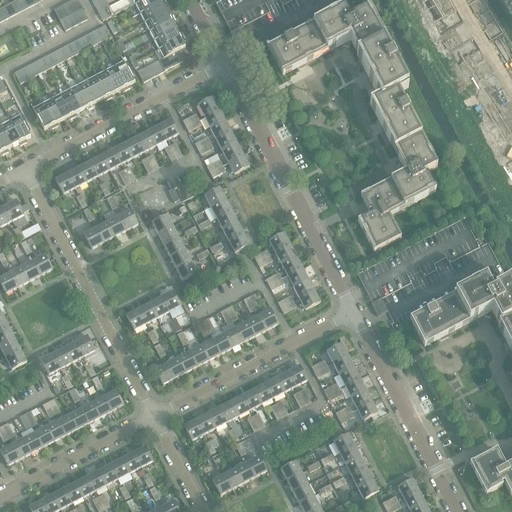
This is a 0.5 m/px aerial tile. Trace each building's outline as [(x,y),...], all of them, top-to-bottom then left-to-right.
[(27,10),(21,0),(18,0),(12,4),(18,15),(27,10)] [(21,0),(27,10),(36,5),(33,0),(21,0)] [(74,0),(68,3),(74,14),(81,10),(75,0),(74,0)] [(98,13),(109,7),(105,0),(101,0),(93,4),(98,13)] [(140,15),(165,1),(163,0),(145,0),(135,5),(140,15)] [(246,42),(250,50),(254,58),(269,51),(268,49),(344,10),(344,11),(361,2),(359,0),(225,0),(216,5),(223,20),(231,33),(240,28),(246,41),(247,42),(246,42)] [(144,24),(150,20),(166,12),(163,7),(166,5),(166,4),(165,1),(140,15),(144,24)] [(61,7),(67,18),(74,14),(68,3),(61,7)] [(18,15),(12,4),(3,8),(9,20),(18,15)] [(59,22),(62,20),(67,18),(61,7),(54,11),(59,22)] [(103,22),(105,21),(114,16),(109,7),(98,13),(103,22)] [(0,24),(9,20),(3,8),(0,9),(0,24)] [(74,14),(80,25),(87,21),(81,10),(74,14)] [(434,191),(427,177),(425,178),(423,175),(438,168),(423,140),(399,93),(409,89),(385,41),(370,10),(366,12),(367,13),(353,20),(354,23),(351,24),(344,11),(344,10),(268,49),(269,51),(281,74),(282,76),(305,65),(320,58),(319,56),(321,55),(321,57),(335,50),(334,48),(335,47),(336,49),(350,42),(358,55),(356,56),(379,98),(369,104),(372,108),(382,129),(390,143),(395,154),(398,160),(405,173),(360,197),(369,213),(371,212),(373,215),(360,221),(361,223),(362,225),(375,250),(376,252),(401,239),(390,217),(435,193),(434,191)] [(144,24),(149,33),(174,20),(173,17),(172,17),(172,16),(169,18),(166,12),(150,20),(144,24)] [(73,29),(80,25),(74,14),(67,18),(73,29)] [(59,22),(60,24),(65,33),(73,29),(67,18),(62,20),(59,22)] [(149,33),(154,42),(176,30),(173,25),(176,23),(175,22),(176,22),(174,20),(149,33)] [(105,27),(96,32),(102,43),(111,38),(105,27)] [(240,28),(231,33),(229,34),(236,47),(246,42),(247,42),(246,41),(240,28)] [(154,42),(158,51),(184,38),(182,35),(181,34),(179,36),(176,30),(154,42)] [(96,32),(87,37),(93,48),(102,43),(96,32)] [(87,37),(78,41),(84,52),(93,48),(87,37)] [(158,77),(165,73),(165,72),(188,60),(183,50),(185,49),(182,43),(185,41),(185,40),(184,38),(158,51),(154,53),(159,62),(152,66),(158,77)] [(78,41),(69,46),(74,57),(84,52),(78,41)] [(69,46),(60,51),(65,62),(74,57),(69,46)] [(60,51),(51,55),(56,67),(65,62),(60,51)] [(51,55),(42,60),(47,71),(56,67),(51,55)] [(42,60),(33,65),(38,76),(47,71),(42,60)] [(114,67),(127,92),(130,91),(130,90),(131,90),(129,87),(135,84),(123,62),(114,67)] [(33,65),(23,70),(29,81),(38,76),(33,65)] [(151,80),(157,77),(158,77),(152,66),(145,69),(151,80)] [(114,67),(105,72),(117,94),(122,91),(124,94),(124,93),(125,93),(127,92),(114,67)] [(143,84),(150,81),(151,80),(145,69),(138,73),(143,84)] [(23,70),(14,74),(20,86),(29,81),(23,70)] [(105,72),(96,76),(109,101),(112,100),(113,99),(111,96),(117,94),(105,72)] [(96,76),(87,81),(99,103),(104,100),(105,103),(106,103),(107,103),(109,101),(96,76)] [(87,81),(78,86),(91,111),(94,110),(94,109),(93,106),(99,103),(87,81)] [(78,86),(69,91),(80,112),(86,110),(87,112),(88,112),(89,112),(91,111),(78,86)] [(69,91),(60,95),(73,120),(76,119),(76,118),(75,115),(80,112),(69,91)] [(60,95),(51,100),(62,122),(68,119),(69,122),(70,121),(70,122),(73,120),(60,95)] [(204,118),(219,110),(213,99),(198,106),(204,118)] [(51,100),(42,105),(55,130),(58,128),(57,128),(58,128),(57,125),(62,122),(51,100)] [(55,130),(42,105),(32,110),(44,132),(50,129),(51,131),(52,131),(55,130)] [(219,110),(204,118),(210,130),(225,122),(219,110)] [(183,122),(184,124),(185,128),(199,121),(196,116),(183,122)] [(10,121),(23,147),(26,145),(25,145),(26,144),(25,141),(31,138),(19,117),(10,121)] [(10,121),(1,126),(12,148),(18,145),(19,148),(20,148),(23,147),(10,121)] [(179,136),(171,121),(159,127),(167,142),(179,136)] [(199,121),(185,128),(188,134),(202,127),(199,121)] [(225,122),(210,130),(216,141),(231,133),(225,122)] [(1,126),(0,126),(0,146),(5,156),(7,155),(7,154),(8,154),(7,151),(12,148),(1,126)] [(156,148),(167,142),(159,127),(148,133),(156,148)] [(144,154),(156,148),(148,133),(136,139),(144,154)] [(231,133),(216,141),(222,153),(237,145),(231,133)] [(197,151),(211,144),(208,138),(195,145),(197,151)] [(133,160),(144,154),(136,139),(125,145),(133,160)] [(211,144),(197,151),(200,157),(213,149),(211,144)] [(121,166),(133,160),(125,145),(113,151),(121,166)] [(177,160),(182,157),(176,145),(170,148),(177,160)] [(237,145),(222,153),(228,165),(243,157),(237,145)] [(171,163),(177,160),(170,148),(164,151),(171,163)] [(109,172),(121,166),(113,151),(101,157),(109,172)] [(101,157),(90,163),(98,178),(109,172),(101,157)] [(153,172),(159,169),(152,157),(146,160),(153,172)] [(243,157),(228,165),(234,176),(249,168),(243,157)] [(148,175),(153,172),(146,160),(141,162),(148,175)] [(220,161),(207,168),(210,174),(223,167),(220,161)] [(86,184),(98,178),(90,163),(78,169),(86,184)] [(226,172),(223,167),(210,174),(212,180),(226,172)] [(75,190),(86,184),(78,169),(67,175),(75,190)] [(130,184),(136,181),(129,169),(124,171),(130,184)] [(125,187),(130,184),(124,171),(118,174),(125,187)] [(75,190),(67,175),(55,181),(63,196),(75,190)] [(176,189),(182,200),(183,202),(192,198),(185,184),(176,189)] [(182,200),(176,189),(173,190),(168,193),(174,204),(182,200)] [(210,209),(226,201),(219,189),(204,197),(210,209)] [(79,204),(85,201),(82,196),(77,199),(79,204)] [(4,207),(12,223),(24,217),(23,214),(20,208),(16,201),(4,207)] [(85,201),(79,204),(82,209),(87,207),(85,201)] [(226,201),(210,209),(216,220),(232,212),(226,201)] [(27,204),(20,208),(23,214),(30,210),(27,204)] [(0,227),(1,229),(12,223),(4,207),(0,209),(0,227)] [(181,215),(184,214),(187,212),(184,207),(178,210),(179,210),(181,215)] [(119,217),(127,232),(138,226),(130,211),(119,217)] [(232,212),(216,220),(223,232),(238,224),(232,212)] [(119,217),(107,223),(115,239),(127,232),(119,217)] [(158,236),(173,228),(167,217),(152,224),(158,236)] [(503,274),(488,244),(484,247),(482,244),(480,246),(478,241),(475,242),(464,220),(365,272),(364,270),(362,271),(363,273),(357,276),(372,304),(381,300),(388,313),(396,329),(411,322),(410,320),(454,297),(485,281),(486,282),(503,274)] [(203,224),(206,229),(212,226),(209,221),(203,224)] [(107,223),(95,229),(103,245),(115,239),(107,223)] [(206,229),(203,224),(197,227),(200,232),(206,229)] [(238,224),(223,232),(229,243),(244,236),(238,224)] [(173,228),(158,236),(164,248),(179,240),(173,228)] [(190,231),(193,236),(198,233),(195,228),(190,231)] [(103,245),(95,229),(84,236),(92,251),(103,245)] [(193,236),(190,231),(184,234),(187,239),(193,236)] [(275,254),(290,246),(284,234),(269,242),(275,254)] [(244,236),(229,243),(235,255),(250,247),(244,236)] [(179,240),(164,248),(170,259),(185,251),(179,240)] [(275,254),(281,266),(296,258),(290,246),(275,254)] [(176,271),(184,267),(191,263),(185,251),(170,259),(176,271)] [(256,264),(270,257),(266,252),(254,258),(256,264)] [(33,262),(41,277),(53,271),(45,256),(33,262)] [(270,257),(256,264),(259,269),(273,263),(270,257)] [(281,266),(287,277),(302,269),(296,258),(281,266)] [(21,268),(29,283),(41,277),(33,262),(21,268)] [(182,283),(184,282),(197,275),(191,263),(184,267),(176,271),(182,283)] [(10,274),(17,290),(29,283),(21,268),(10,274)] [(287,277),(293,289),(308,281),(302,269),(287,277)] [(17,290),(10,274),(0,279),(0,284),(6,296),(17,290)] [(269,287),(282,280),(279,275),(266,281),(269,287)] [(282,280),(269,287),(272,292),(285,286),(282,280)] [(293,289),(299,300),(314,292),(308,281),(293,289)] [(493,295),(486,282),(485,281),(454,297),(410,320),(411,322),(423,345),(438,337),(440,342),(449,338),(447,336),(469,325),(485,316),(492,312),(499,326),(498,327),(511,352),(511,375),(511,376),(511,464),(507,467),(498,450),(472,464),(473,466),(478,474),(475,475),(486,496),(502,487),(501,485),(504,483),(511,496),(511,499),(511,498),(511,284),(511,283),(508,284),(494,291),(495,294),(493,295)] [(161,299),(169,313),(180,307),(173,292),(161,299)] [(314,292),(299,300),(305,312),(320,304),(314,292)] [(249,299),(255,311),(261,309),(254,296),(249,299)] [(281,310),(293,303),(290,297),(278,304),(281,310)] [(157,320),(169,313),(161,299),(149,305),(157,320)] [(255,311),(249,299),(243,302),(250,314),(255,311)] [(381,300),(372,304),(371,305),(378,318),(388,313),(381,300)] [(293,303),(281,310),(284,315),(296,309),(293,303)] [(146,326),(157,320),(149,305),(138,311),(146,326)] [(226,311),(232,323),(238,321),(231,308),(226,311)] [(134,332),(146,326),(138,311),(126,317),(134,332)] [(232,323),(226,311),(220,314),(227,326),(232,323)] [(278,326),(270,311),(259,317),(267,332),(278,326)] [(3,317),(0,318),(0,333),(9,329),(3,317)] [(267,332),(259,317),(247,323),(255,338),(267,332)] [(203,323),(209,335),(215,333),(208,320),(203,323)] [(209,335),(203,323),(197,326),(204,338),(209,335)] [(255,338),(247,323),(236,329),(244,344),(255,338)] [(9,329),(0,333),(0,348),(15,340),(9,329)] [(244,344),(236,329),(224,335),(232,350),(244,344)] [(232,350),(224,335),(212,341),(220,356),(232,350)] [(83,358),(95,352),(87,337),(75,343),(83,358)] [(15,340),(0,348),(0,349),(6,360),(21,352),(15,340)] [(220,356),(212,341),(201,347),(209,362),(220,356)] [(72,365),(83,358),(75,343),(64,349),(72,365)] [(332,364),(348,357),(342,345),(326,353),(332,364)] [(209,362),(201,347),(189,353),(197,369),(209,362)] [(60,371),(72,365),(64,349),(52,355),(60,371)] [(21,352),(6,360),(12,372),(27,364),(21,352)] [(178,359),(184,371),(186,375),(197,369),(189,353),(178,359)] [(60,371),(52,355),(40,362),(49,377),(60,371)] [(339,376),(354,368),(348,357),(332,364),(339,376)] [(178,359),(166,365),(174,381),(186,375),(184,371),(178,359)] [(325,362),(311,369),(314,374),(328,367),(325,362)] [(174,381),(166,365),(155,371),(162,387),(174,381)] [(288,373),(296,388),(308,382),(300,367),(288,373)] [(317,380),(330,373),(328,367),(314,374),(317,380)] [(345,388),(360,380),(354,368),(339,376),(345,388)] [(276,379),(284,394),(296,388),(288,373),(276,379)] [(265,385),(273,400),(284,394),(276,379),(265,385)] [(351,399),(366,391),(360,380),(345,388),(351,399)] [(253,391),(261,406),(273,400),(265,385),(253,391)] [(337,385),(323,392),(326,397),(340,390),(337,385)] [(329,403),(343,396),(340,390),(326,397),(329,403)] [(242,397),(250,412),(261,406),(253,391),(242,397)] [(299,394),(306,407),(311,404),(305,391),(299,394)] [(357,411),(372,403),(366,391),(351,399),(357,411)] [(104,398),(112,413),(124,407),(116,392),(104,398)] [(293,397),(300,410),(306,407),(299,394),(293,397)] [(230,403),(238,418),(250,412),(242,397),(230,403)] [(104,398),(92,404),(100,419),(112,413),(104,398)] [(54,401),(48,404),(54,416),(60,414),(54,401)] [(219,409),(226,424),(238,418),(230,403),(219,409)] [(276,406),(282,419),(288,416),(281,403),(276,406)] [(372,403),(357,411),(363,423),(378,415),(372,403)] [(48,404),(42,407),(49,419),(54,416),(48,404)] [(92,404),(81,410),(89,425),(100,419),(92,404)] [(282,419),(276,406),(270,409),(277,422),(282,419)] [(338,420),(351,414),(348,408),(335,415),(338,420)] [(207,415),(215,431),(226,424),(219,409),(207,415)] [(81,410),(69,416),(77,431),(89,425),(81,410)] [(31,413),(25,416),(32,428),(37,426),(31,413)] [(351,414),(338,420),(341,426),(354,419),(351,414)] [(195,421),(203,437),(215,431),(207,415),(195,421)] [(265,428),(258,415),(253,418),(259,431),(265,428)] [(25,416),(19,419),(26,431),(32,428),(25,416)] [(69,416),(58,422),(66,437),(77,431),(69,416)] [(247,421),(254,434),(259,431),(253,418),(247,421)] [(203,437),(195,421),(184,427),(192,443),(203,437)] [(58,422),(46,428),(54,443),(66,437),(58,422)] [(8,425),(2,428),(9,440),(14,437),(8,425)] [(2,428),(0,428),(0,437),(3,443),(9,440),(2,428)] [(46,428),(35,434),(43,449),(54,443),(46,428)] [(35,434),(23,440),(31,455),(43,449),(35,434)] [(339,455),(354,447),(348,435),(333,443),(339,455)] [(23,440),(11,446),(19,462),(31,455),(23,440)] [(19,462),(11,446),(0,452),(8,468),(19,462)] [(354,447),(339,455),(345,466),(360,459),(354,447)] [(133,454),(141,469),(153,463),(145,448),(133,454)] [(130,475),(141,469),(133,454),(122,460),(130,475)] [(259,457),(247,464),(255,479),(267,473),(259,457)] [(360,459),(345,466),(352,478),(366,470),(360,459)] [(118,481),(130,475),(122,460),(110,466),(118,481)] [(287,482),(301,475),(295,463),(281,471),(287,482)] [(247,464),(236,470),(244,485),(255,479),(247,464)] [(106,487),(118,481),(110,466),(99,472),(106,487)] [(236,470),(224,476),(232,491),(244,485),(236,470)] [(366,470),(352,478),(358,490),(373,482),(366,470)] [(95,493),(106,487),(99,472),(87,478),(95,493)] [(301,475),(287,482),(293,494),(308,486),(301,475)] [(212,482),(220,497),(232,491),(224,476),(212,482)] [(83,499),(95,493),(87,478),(75,484),(83,499)] [(403,500),(419,492),(413,481),(397,489),(403,500)] [(373,482),(358,490),(364,501),(379,494),(373,482)] [(72,505),(83,499),(75,484),(64,490),(72,505)] [(308,486),(293,494),(299,506),(314,498),(308,486)] [(122,496),(127,493),(124,487),(119,490),(122,496)] [(60,511),(72,505),(64,490),(52,496),(60,511)] [(419,492),(403,500),(410,511),(425,504),(419,492)] [(127,493),(122,496),(125,501),(130,498),(127,493)] [(45,511),(59,511),(60,511),(52,496),(41,502),(45,511)] [(105,511),(110,509),(104,496),(98,499),(105,511)] [(314,498),(299,506),(302,511),(314,511),(320,509),(314,498)] [(385,510),(398,504),(395,498),(382,505),(385,510)] [(97,511),(103,511),(105,511),(98,499),(92,502),(97,511)] [(29,508),(30,511),(45,511),(41,502),(29,508)] [(163,511),(178,511),(173,502),(162,508),(163,511)]
